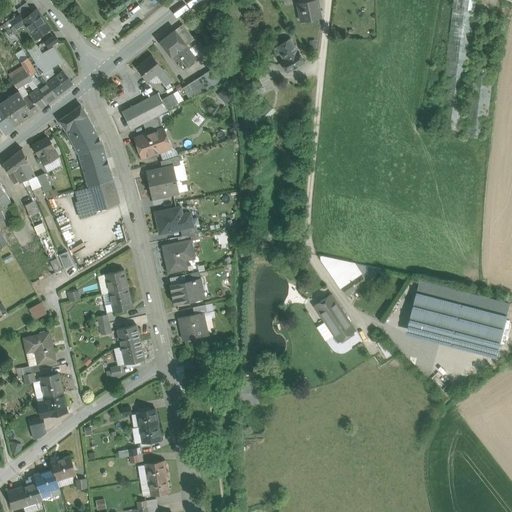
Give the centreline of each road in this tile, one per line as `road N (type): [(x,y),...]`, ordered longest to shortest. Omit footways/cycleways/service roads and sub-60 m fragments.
road 1 (residential): [(325,279),(308,251),(307,213),(330,0)]
road 2 (residential): [(140,238),(56,291),(83,416)]
road 3 (residential): [(85,86),(124,174),(140,238)]
road 4 (residential): [(167,364),(192,511)]
road 5 (residential): [(140,238),(167,364)]
